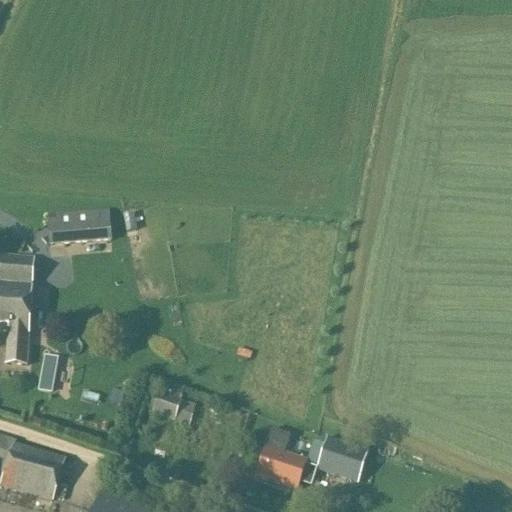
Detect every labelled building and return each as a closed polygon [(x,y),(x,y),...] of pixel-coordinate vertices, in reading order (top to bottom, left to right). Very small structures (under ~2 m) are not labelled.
[(110,212),(47,216),(49,248),(112,243),(110,212)] [(0,331),(7,332),(5,368),(29,370),(32,334),(30,333),(32,292),(34,259),(1,257),(0,279),(0,331)] [(40,392),(56,394),(61,359),(46,356),(40,392)] [(160,385),(150,416),(190,429),(196,409),(181,404),(185,393),(160,385)] [(272,433),(257,479),(296,492),(299,485),(305,467),(306,464),(283,456),(289,439),(272,433)] [(8,463),(0,487),(0,488),(53,504),(66,460),(14,445),(8,463)] [(316,471),(316,473),(359,488),(366,468),(366,467),(322,453),(316,471)] [(143,511),(103,491),(92,511),(143,511)]
